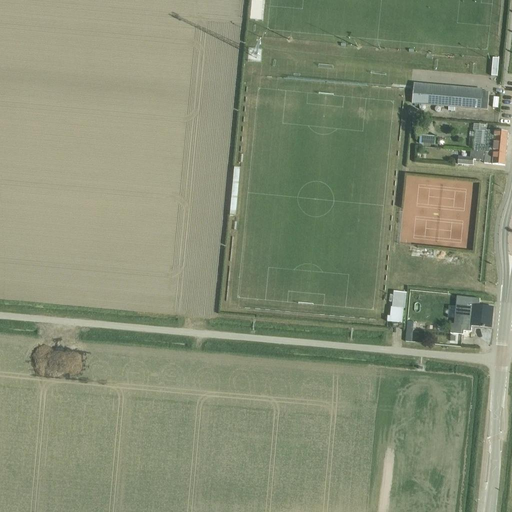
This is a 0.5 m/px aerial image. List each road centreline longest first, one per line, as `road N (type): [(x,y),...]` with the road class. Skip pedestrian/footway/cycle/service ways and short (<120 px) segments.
road 1 (unclassified): [(500,361),(0,318)]
road 2 (tertiary): [(489,511),(500,361)]
